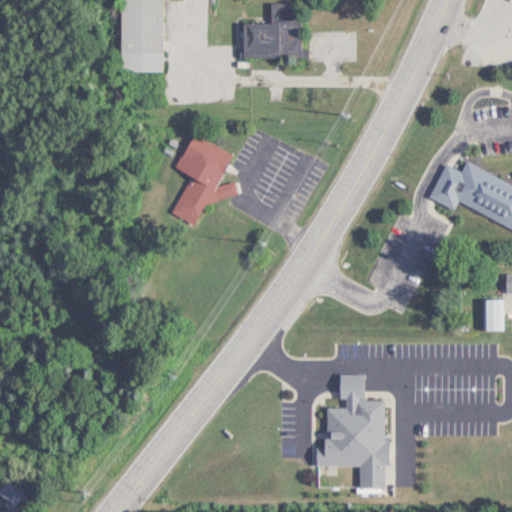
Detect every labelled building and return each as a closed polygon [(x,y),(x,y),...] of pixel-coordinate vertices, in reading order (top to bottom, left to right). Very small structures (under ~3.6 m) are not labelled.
[(118,0),(118,70),(159,70),(159,0),(118,0)] [(241,56),(299,57),(299,2),(270,2),(269,22),(241,22),(241,56)] [(231,154),(192,132),(173,167),(190,177),(172,210),(173,214),(192,224),(204,202),(236,193),(232,180),(214,186),(231,154)] [(511,183),(464,161),(460,171),(444,163),(428,196),(456,210),(459,203),(511,229),(511,183)] [(501,300),(482,300),(482,329),(501,329),(501,300)] [(359,466),(358,487),(384,487),(386,400),(361,399),(362,374),(338,374),(337,399),(343,399),(343,408),(325,407),(324,447),(315,447),(314,464),(359,466)] [(0,496),(14,506),(27,489),(8,475),(0,485),(0,496)]
